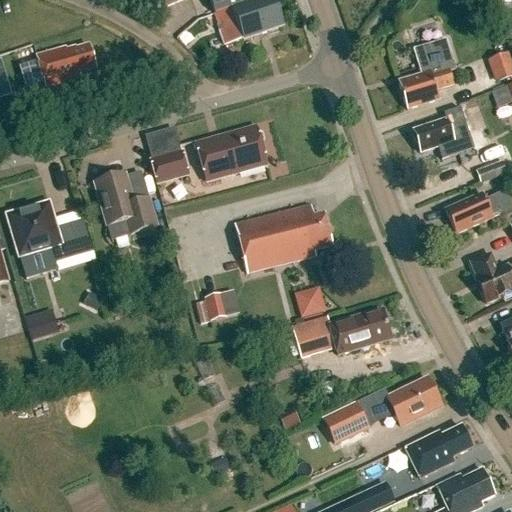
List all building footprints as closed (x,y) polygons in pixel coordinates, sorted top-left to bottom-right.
[(230,9),(256,0),(160,0),(164,10),(187,0),(207,0),(213,16),(230,9)] [(271,0),(256,0),(230,9),(235,24),(219,29),(226,47),(281,28),(271,0)] [(467,0),(424,14),(429,32),(487,13),(482,0),(467,0)] [(78,76),(93,71),(86,47),(74,50),(74,48),(64,51),(64,49),(33,58),(43,90),(78,80),(78,76)] [(496,84),(511,79),(511,61),(509,54),(488,61),(496,84)] [(430,74),(397,85),(405,112),(439,102),(436,93),(453,87),(448,71),(431,76),(430,74)] [(511,88),(503,92),(511,112),(511,111),(511,88)] [(414,139),(413,142),(415,148),(418,149),(421,158),(454,147),(452,141),(468,136),(461,113),(445,118),(447,124),(413,135),(414,139)] [(260,134),(255,133),(254,129),(194,146),(205,185),(265,168),(259,145),(262,142),(260,134)] [(469,158),(480,187),(506,177),(496,149),(469,158)] [(181,155),(151,165),(158,186),(188,176),(181,155)] [(124,176),(93,186),(106,230),(125,224),(129,238),(156,230),(148,201),(132,206),(124,176)] [(482,196),(445,213),(455,237),(511,212),(504,194),(484,202),(482,196)] [(80,258),(71,226),(55,230),(48,205),(6,218),(18,260),(50,251),(54,266),(80,258)] [(309,208),(234,227),(246,275),(314,259),(312,253),(330,249),(322,217),(312,219),(309,208)] [(470,265),(477,281),(475,282),(486,306),(511,294),(511,267),(507,270),(506,268),(496,273),(489,257),(470,265)] [(302,320),(328,312),(320,287),(294,295),(302,320)] [(210,324),(226,320),(220,298),(205,301),(210,324)] [(26,320),(33,341),(58,334),(52,312),(26,320)] [(328,322),(293,332),(302,363),(335,353),(337,359),(390,343),(381,312),(330,328),(328,322)] [(511,323),(501,329),(509,344),(507,345),(509,348),(507,353),(510,358),(511,359),(511,323)] [(426,381),(386,401),(400,429),(440,409),(426,381)] [(354,409),(323,424),(335,446),(366,431),(354,409)] [(437,436),(404,452),(418,482),(451,466),(449,462),(470,452),(459,430),(439,440),(437,436)] [(371,465),(378,480),(403,468),(396,453),(371,465)] [(479,506),(494,499),(482,473),(461,483),(459,478),(435,489),(446,511),(443,511),(475,511),(481,510),(479,506)] [(368,496),(332,511),(375,511),(376,511),(368,496)]
